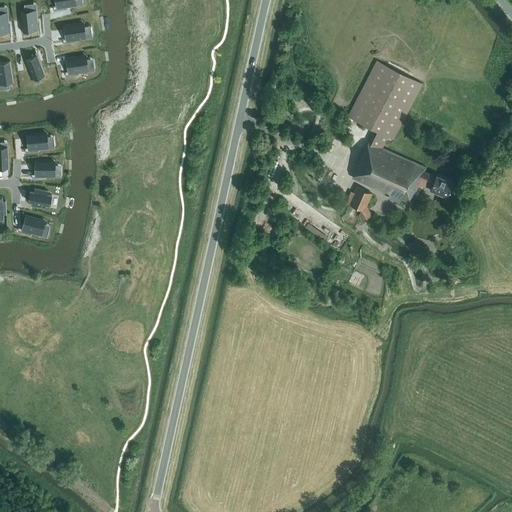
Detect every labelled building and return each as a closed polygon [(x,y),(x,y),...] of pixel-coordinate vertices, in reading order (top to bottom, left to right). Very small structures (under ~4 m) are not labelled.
[(36,11),(21,12),(22,31),(38,30),(36,11)] [(7,13),(0,14),(0,33),(9,33),(7,13)] [(83,22),(64,25),(66,41),(85,38),(83,22)] [(37,55),(26,59),(33,78),(45,74),(37,55)] [(85,55),(66,58),(68,73),(87,71),(85,55)] [(10,61),(0,62),(0,82),(13,80),(10,61)] [(376,130),(370,141),(369,141),(352,177),(410,203),(419,184),(430,188),(439,192),(438,195),(445,198),(446,196),(447,196),(453,182),(436,174),(436,176),(424,171),(426,167),(383,147),(388,136),(393,139),(422,83),(378,61),(348,116),(376,130)] [(46,133),(27,134),(28,150),(47,148),(46,133)] [(7,147),(0,147),(0,167),(8,167),(7,147)] [(35,160),(35,176),(54,176),(54,160),(35,160)] [(372,194),(356,186),(349,203),(364,210),(372,194)] [(34,191),(30,191),(28,201),(32,202),(31,205),(45,207),(45,204),(50,205),(52,195),(47,194),(48,191),(34,188),(34,191)] [(25,215),(21,230),(40,235),(44,220),(25,215)] [(308,222),(305,227),(325,242),(328,237),(308,222)]
